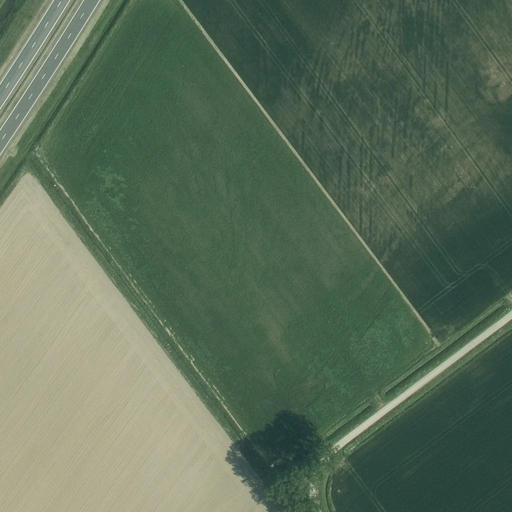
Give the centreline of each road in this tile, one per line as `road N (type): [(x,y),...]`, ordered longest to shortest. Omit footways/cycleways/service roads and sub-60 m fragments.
road 1 (unclassified): [(310,511),(302,495),(307,458),(331,428),(511,297)]
road 2 (trunk): [(0,142),(92,0)]
